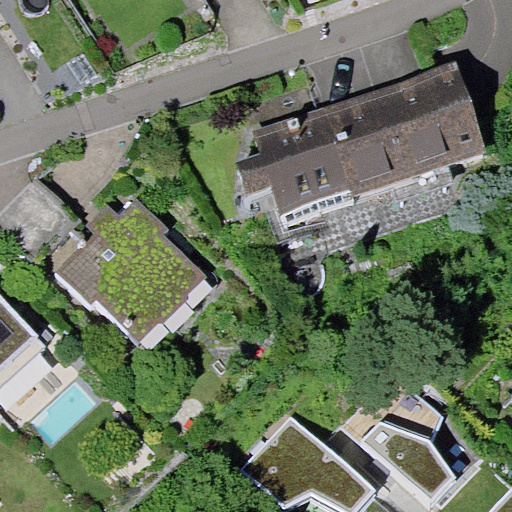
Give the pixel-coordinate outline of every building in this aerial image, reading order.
[(251,147),(258,170),(234,178),(243,205),(267,198),(280,236),(349,214),(346,204),(478,161),(453,82),(251,147)] [(85,317),(91,311),(134,355),(205,285),(126,204),(49,280),(85,317)] [(0,313),(0,392),(40,356),(0,313)] [(341,426),(431,503),(457,478),(430,442),(444,414),(395,377),(341,426)] [(357,511),(377,491),(290,417),(240,472),(284,507),(311,496),(340,511),(357,511)] [(511,511),(511,486),(488,511),(511,511)]
